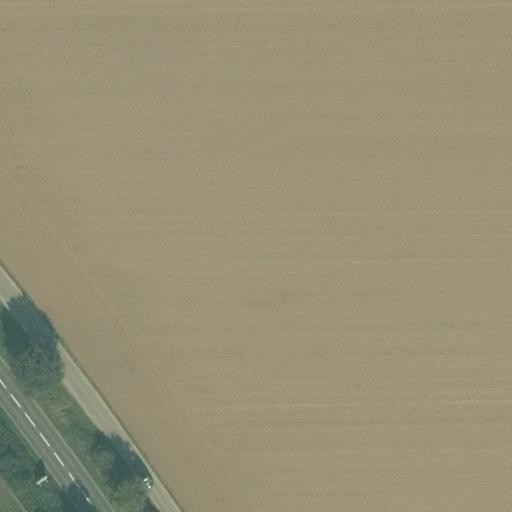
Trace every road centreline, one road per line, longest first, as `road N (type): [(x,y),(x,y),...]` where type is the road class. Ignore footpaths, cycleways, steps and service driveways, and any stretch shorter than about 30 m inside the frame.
road 1 (unclassified): [(0,282),(168,511)]
road 2 (primary): [(93,511),(0,385)]
